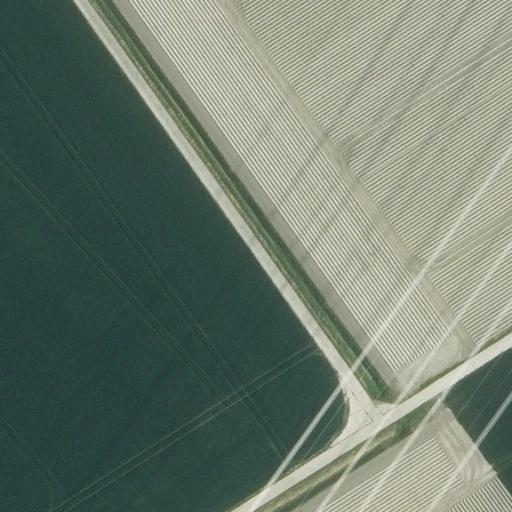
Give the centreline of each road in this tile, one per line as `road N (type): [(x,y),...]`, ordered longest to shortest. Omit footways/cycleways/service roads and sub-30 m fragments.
road 1 (unclassified): [(371,426),(352,382),(81,0)]
road 2 (unclassified): [(371,426),(511,336)]
road 3 (unclassified): [(240,511),(371,426)]
